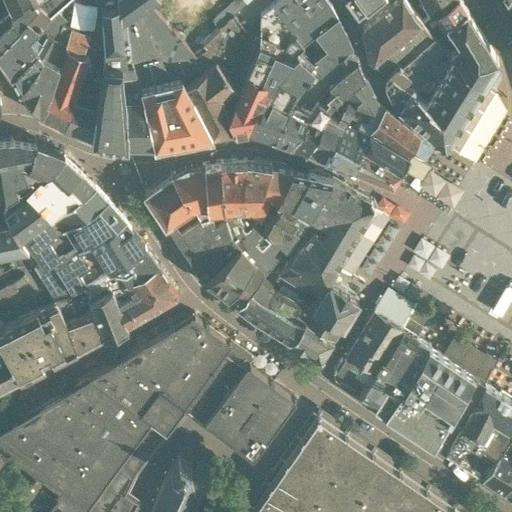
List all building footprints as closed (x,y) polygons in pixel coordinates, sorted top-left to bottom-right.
[(0,44),(25,18),(37,28),(57,11),(68,0),(8,0),(11,6),(0,15),(0,44)] [(104,47),(104,56),(104,61),(98,96),(95,138),(127,143),(126,118),(121,74),(135,72),(132,62),(131,61),(125,19),(151,3),(154,0),(117,0),(117,1),(105,2),(104,3),(104,6),(101,6),(102,19),(104,47)] [(232,0),(216,16),(222,23),(233,14),(248,0),(232,0)] [(328,0),(276,0),(273,3),(260,14),(259,38),(258,43),(241,83),(230,106),(226,115),(230,131),(249,128),(246,127),(252,112),(254,108),(256,109),(275,79),(293,55),(291,52),(295,49),(315,33),(316,34),(338,16),(330,3),(328,0)] [(348,0),(356,11),(370,0),(348,0)] [(393,0),(362,24),(368,54),(385,73),(397,60),(402,60),(433,33),(434,33),(423,20),(412,6),(407,0),(393,0)] [(433,11),(450,0),(419,0),(429,15),(433,11)] [(442,26),(467,9),(461,0),(450,0),(433,11),(442,26)] [(104,47),(102,19),(101,6),(101,4),(97,2),(96,19),(93,30),(86,29),(85,32),(84,32),(62,25),(67,20),(57,11),(37,28),(45,33),(46,34),(52,36),(57,39),(66,43),(67,50),(53,86),(40,113),(63,125),(73,98),(77,99),(81,88),(76,86),(87,54),(93,56),(93,55),(104,56),(104,47)] [(149,123),(154,144),(174,140),(211,134),(181,79),(197,66),(191,56),(190,55),(194,52),(151,3),(125,19),(131,61),(132,62),(135,72),(137,71),(141,86),(144,96),(142,96),(149,123)] [(467,9),(442,26),(433,11),(429,15),(423,20),(434,33),(433,33),(482,83),(484,80),(483,79),(495,59),(496,59),(498,57),(496,55),(495,55),(467,9)] [(181,79),(211,134),(230,131),(226,115),(230,106),(224,107),(221,96),(241,83),(258,43),(259,38),(253,37),(233,14),(222,23),(218,26),(217,25),(199,42),(199,49),(194,52),(190,55),(191,56),(197,66),(181,79)] [(337,57),(352,45),(345,28),(338,16),(316,34),(326,47),(307,61),(295,49),(291,52),(293,55),(275,79),(256,109),(254,108),(252,112),(246,127),(249,128),(269,134),(290,99),(288,97),(303,74),(305,75),(308,71),(309,71),(313,66),(321,72),(337,57)] [(37,28),(25,18),(0,44),(0,60),(10,75),(35,50),(46,34),(45,33),(37,28)] [(385,73),(388,76),(391,73),(457,124),(482,83),(433,33),(402,60),(397,60),(385,73)] [(52,36),(46,34),(35,50),(10,75),(18,90),(23,83),(52,36)] [(57,39),(52,36),(23,83),(18,90),(19,90),(40,113),(53,86),(67,50),(66,43),(57,39)] [(357,57),(352,45),(337,57),(321,72),(313,66),(309,71),(308,71),(305,75),(303,74),(288,97),(290,99),(269,134),(290,141),(305,116),(317,98),(325,87),(336,74),(357,57)] [(93,56),(92,70),(88,69),(81,88),(77,99),(73,98),(63,125),(78,131),(92,137),(95,138),(98,96),(104,61),(104,56),(93,55),(93,56)] [(290,141),(305,147),(327,107),(335,97),(343,90),(365,74),(357,57),(336,74),(325,87),(317,98),(305,116),(290,141)] [(137,71),(135,72),(121,74),(126,118),(127,143),(154,144),(149,123),(142,96),(144,96),(141,86),(137,71)] [(391,73),(388,76),(384,82),(391,97),(422,124),(440,139),(448,138),(455,124),(456,125),(457,124),(391,73)] [(323,154),(337,128),(346,112),(347,112),(353,103),(370,110),(377,99),(365,74),(343,90),(335,97),(327,107),(305,147),(323,154)] [(341,141),(356,148),(359,143),(400,166),(409,151),(406,149),(405,149),(370,129),(365,129),(355,124),(359,117),(373,123),(384,106),(383,106),(377,99),(370,110),(353,103),(347,112),(346,112),(337,128),(345,133),(341,141)] [(405,149),(406,149),(415,132),(384,106),(373,123),(370,129),(405,149)] [(348,163),(356,148),(341,141),(345,133),(337,128),(323,154),(348,163)] [(0,167),(5,166),(3,157),(11,155),(10,138),(0,139),(0,167)] [(0,251),(6,250),(27,246),(20,237),(15,230),(14,228),(4,210),(8,195),(17,189),(14,181),(26,175),(24,171),(35,142),(18,139),(10,138),(11,155),(3,157),(5,166),(0,167),(0,251)] [(14,181),(17,189),(25,187),(40,171),(41,174),(63,153),(36,142),(35,142),(24,171),(26,175),(14,181)] [(359,143),(356,148),(348,163),(382,176),(392,180),(400,166),(359,143)] [(14,228),(15,230),(76,165),(64,153),(63,153),(41,174),(40,171),(25,187),(17,189),(8,195),(4,210),(14,228)] [(246,159),(220,160),(224,213),(225,216),(231,234),(239,243),(258,264),(275,243),(254,221),(253,220),(244,229),(242,225),(238,212),(238,199),(246,159)] [(251,199),(269,163),(246,159),(238,199),(238,212),(242,225),(244,229),(253,220),(254,221),(256,218),(259,216),(249,206),(252,200),(251,199)] [(214,221),(225,216),(224,213),(220,160),(203,163),(205,190),(207,201),(210,210),(214,221)] [(202,215),(210,210),(207,201),(205,190),(203,163),(191,165),(185,167),(173,173),(193,203),(194,202),(202,215)] [(259,216),(256,218),(260,221),(261,219),(264,213),(262,211),(268,197),(274,198),(291,167),(269,163),(251,199),(252,200),(249,206),(259,216)] [(76,165),(15,230),(20,237),(45,217),(37,208),(44,203),(52,212),(93,182),(76,165)] [(289,202),(307,170),(291,167),(274,198),(264,222),(273,231),(288,202),(289,202)] [(297,226),(330,175),(307,170),(289,202),(288,202),(273,231),(286,243),(297,226)] [(225,216),(214,221),(210,210),(202,215),(194,202),(193,203),(173,173),(170,174),(144,192),(201,275),(205,278),(239,243),(231,234),(225,216)] [(297,226),(309,233),(345,182),(332,175),(330,175),(297,226)] [(27,246),(29,249),(65,223),(107,196),(93,182),(52,212),(45,217),(20,237),(27,246)] [(371,197),(345,182),(309,233),(300,243),(335,266),(374,205),(371,197)] [(65,223),(29,249),(40,263),(39,264),(42,268),(125,216),(120,210),(107,196),(65,223)] [(39,264),(32,268),(51,298),(55,297),(55,299),(86,291),(83,284),(116,264),(147,245),(125,216),(42,268),(39,264)] [(422,233),(414,246),(440,263),(449,250),(422,233)] [(205,278),(232,297),(237,302),(249,289),(260,275),(281,249),(275,243),(258,264),(239,243),(205,278)] [(275,278),(295,291),(317,273),(327,279),(328,279),(335,266),(300,243),(275,278)] [(86,291),(87,294),(107,283),(110,288),(111,287),(124,281),(125,282),(132,279),(159,262),(147,245),(116,264),(83,284),(86,291)] [(414,252),(408,263),(430,276),(436,266),(414,252)] [(111,287),(119,306),(169,277),(159,262),(132,279),(125,282),(124,281),(111,287)] [(358,297),(328,279),(327,279),(317,273),(295,291),(299,294),(311,287),(317,293),(311,304),(341,324),(358,297)] [(9,283),(0,288),(0,302),(18,291),(17,288),(28,281),(24,275),(10,284),(9,283)] [(299,304),(271,286),(272,283),(260,275),(249,289),(263,299),(301,321),(290,338),(316,354),(323,352),(333,337),(305,318),(305,316),(296,310),(299,306),(299,304)] [(169,277),(119,306),(125,322),(129,320),(130,320),(131,321),(175,295),(177,288),(169,277)] [(107,283),(87,294),(103,336),(127,328),(125,322),(119,306),(111,287),(110,288),(107,283)] [(251,313),(290,338),(301,321),(263,299),(249,289),(237,302),(251,313)] [(103,336),(87,294),(86,291),(55,299),(57,302),(75,350),(102,336),(103,336)] [(0,345),(3,351),(20,379),(75,350),(57,302),(45,306),(50,320),(41,324),(36,310),(2,327),(9,340),(0,344),(0,345)] [(305,318),(333,337),(341,324),(311,304),(310,305),(305,303),(302,307),(299,306),(296,310),(305,316),(305,318)] [(362,356),(373,363),(381,352),(384,353),(402,325),(373,307),(336,366),(341,369),(347,360),(356,365),(362,356)] [(0,445),(35,472),(4,511),(125,511),(130,503),(123,497),(134,470),(165,429),(182,405),(252,457),(296,397),(248,361),(254,354),(193,309),(190,312),(180,319),(142,341),(0,425),(0,445)] [(477,324),(470,341),(484,346),(491,330),(477,324)] [(371,373),(358,393),(374,404),(417,334),(402,325),(384,353),(390,357),(378,377),(371,373)] [(383,410),(428,342),(417,334),(374,404),(383,410)] [(433,443),(474,373),(428,342),(383,410),(433,443)] [(0,378),(5,387),(20,379),(3,351),(0,345),(0,378)] [(334,377),(358,393),(371,373),(376,365),(373,363),(362,356),(356,365),(347,360),(341,369),(336,366),(333,370),(334,377)] [(485,379),(474,373),(433,443),(443,449),(466,412),(473,400),(472,400),(485,379)] [(482,474),(511,427),(511,395),(485,379),(472,400),(473,400),(466,412),(443,449),(449,453),(482,474)] [(248,511),(461,511),(454,507),(453,505),(317,413),(316,413),(283,461),(284,462),(277,472),(270,482),(270,481),(269,484),(255,504),(254,503),(248,511)] [(511,427),(482,474),(504,488),(511,475),(511,427)] [(156,511),(189,511),(208,477),(189,467),(191,464),(178,456),(170,468),(161,488),(151,510),(152,510),(156,511)]
